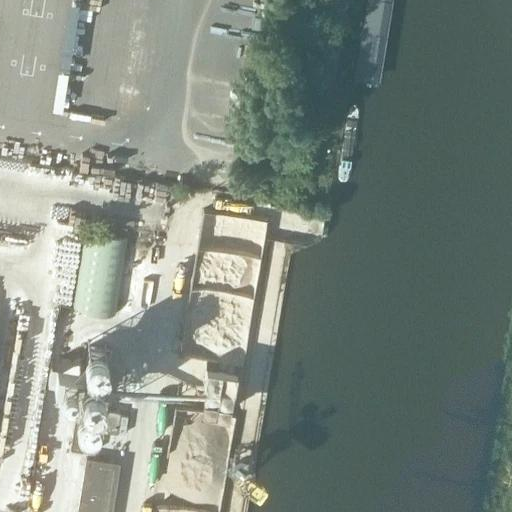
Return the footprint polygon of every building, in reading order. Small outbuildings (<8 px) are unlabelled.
[(385,0),(369,0),(355,89),(371,91),(385,0)] [(369,98),(354,95),(337,195),(353,197),(369,98)] [(125,235),(119,234),(87,228),(73,307),(116,315),(129,235),(125,235)] [(82,368),(57,364),(54,382),(79,386),(80,386),(75,414),(76,414),(70,448),(95,452),(97,437),(91,436),(102,371),(83,368),(83,369),(82,368)] [(107,410),(104,410),(103,418),(101,430),(116,432),(117,430),(119,415),(120,413),(107,410)] [(86,458),(77,511),(110,511),(119,463),(86,458)]
